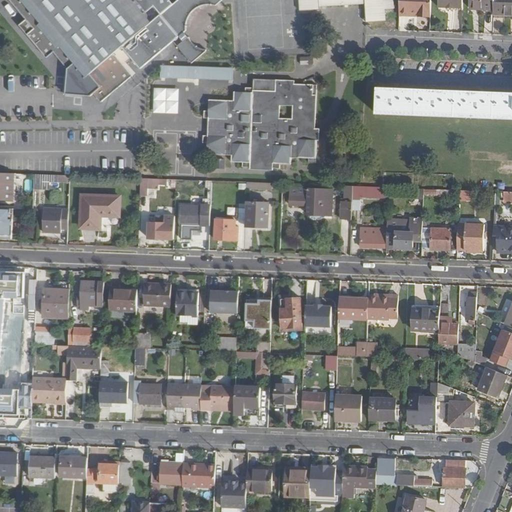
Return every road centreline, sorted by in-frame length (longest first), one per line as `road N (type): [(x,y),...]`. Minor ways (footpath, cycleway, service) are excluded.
road 1 (residential): [(0,256),(511,276)]
road 2 (residential): [(0,429),(504,451)]
road 3 (residential): [(367,41),(511,49)]
